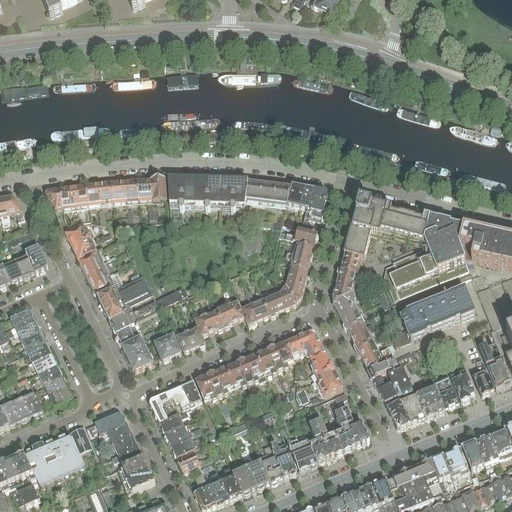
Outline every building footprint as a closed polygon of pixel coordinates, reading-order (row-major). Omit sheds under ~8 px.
[(77,0),(41,0),(48,16),(52,15),(54,19),(63,16),(61,11),(77,5),(76,0),(77,0)] [(127,0),(131,9),(135,8),(137,12),(146,8),(144,4),(152,0),(127,0)] [(297,0),(294,9),(302,12),(307,1),(309,2),(309,0),(316,0),(318,1),(317,2),(314,1),(310,10),(322,15),(326,15),(327,17),(329,18),(331,17),(334,18),(339,5),(327,0),(297,0)] [(230,75),(230,85),(276,85),(276,75),(230,75)] [(203,77),(172,79),(173,92),(204,90),(203,77)] [(294,78),(292,87),(332,96),(334,87),(294,78)] [(156,80),(111,84),(112,94),(157,90),(156,80)] [(96,85),(52,87),(53,96),(97,94),(96,85)] [(48,86),(0,91),(0,94),(1,105),(49,98),(48,86)] [(350,92),(348,101),(388,114),(391,106),(350,92)] [(398,109),(395,118),(440,132),(442,123),(398,109)] [(221,120),(160,124),(161,135),(221,130),(221,120)] [(229,124),(229,133),(272,134),(272,125),(229,124)] [(449,125),(446,136),(494,149),(497,139),(449,125)] [(280,126),(278,136),(334,148),(336,138),(280,126)] [(499,136),(500,132),(501,128),(495,126),(493,130),(492,134),(499,136)] [(106,127),(45,135),(46,146),(107,138),(106,127)] [(156,129),(117,132),(117,140),(156,137),(156,129)] [(38,139),(0,146),(0,155),(0,156),(40,148),(38,139)] [(511,142),(507,141),(503,152),(511,155),(511,142)] [(350,147),(348,157),(397,167),(399,157),(350,147)] [(412,161),(410,169),(446,179),(448,171),(412,161)] [(471,178),(469,186),(493,193),(495,184),(471,178)] [(165,182),(164,182),(151,183),(151,184),(153,207),(167,207),(165,182)] [(211,209),(232,210),(232,211),(232,212),(233,212),(233,213),(234,213),(235,213),(236,213),(237,212),(237,211),(237,210),(239,210),(240,188),(240,185),(168,182),(170,208),(180,208),(180,209),(180,210),(181,211),(182,211),(182,212),(183,212),(184,211),(185,211),(185,210),(185,209),(206,209),(206,210),(207,211),(207,212),(208,212),(209,212),(210,212),(211,212),(211,211),(211,210),(211,209)] [(124,186),(126,210),(138,209),(136,185),(135,184),(132,184),(130,185),(124,186)] [(136,185),(138,209),(153,207),(151,184),(145,184),(143,184),(140,184),(139,185),(136,185)] [(287,211),(287,209),(291,190),(283,189),(282,188),(280,188),(279,189),(249,185),(248,185),(247,191),(245,205),(287,211)] [(99,188),(102,212),(113,211),(111,187),(110,187),(109,186),(106,187),(104,188),(99,188)] [(111,187),(113,211),(121,210),(122,215),(127,215),(126,210),(124,186),(118,186),(117,186),(114,186),(112,187),(111,187)] [(86,190),(90,214),(102,212),(99,188),(93,189),(92,188),(89,189),(87,190),(86,190)] [(75,214),(76,215),(90,214),(86,190),(85,190),(83,189),(81,190),(79,191),(73,191),(75,214)] [(287,209),(301,213),(307,192),(300,191),(299,191),(292,190),(291,190),(287,209)] [(60,193),(63,211),(64,216),(76,215),(75,214),(73,191),(67,192),(66,192),(63,192),(61,193),(60,193)] [(306,233),(310,215),(315,194),(313,194),(311,193),(307,192),(301,213),(305,214),(302,232),(306,233)] [(64,216),(63,211),(60,193),(48,195),(47,195),(47,196),(46,196),(46,197),(46,198),(46,199),(57,222),(62,220),(62,217),(64,216)] [(315,194),(310,215),(323,218),(328,199),(326,196),(315,194)] [(7,222),(9,228),(11,227),(10,223),(17,221),(18,228),(21,227),(24,234),(29,232),(15,204),(15,203),(14,202),(13,202),(12,201),(11,201),(4,202),(7,222)] [(0,222),(1,223),(2,229),(9,228),(7,222),(4,202),(4,203),(2,202),(0,202),(0,222)] [(394,306),(469,275),(464,263),(473,265),(511,273),(511,243),(473,234),(464,232),(463,232),(451,229),(451,228),(425,221),(424,225),(415,223),(416,222),(399,218),(399,219),(391,217),(392,213),(386,211),(386,212),(383,211),(383,210),(376,209),(361,205),(359,206),(354,226),(352,226),(344,257),(345,258),(364,262),(370,237),(380,239),(381,236),(424,247),(427,253),(393,267),(393,268),(386,271),(384,281),(394,306)] [(319,236),(323,218),(310,215),(306,233),(319,236)] [(280,234),(280,233),(281,228),(272,227),(272,225),(260,223),(259,229),(272,231),(271,233),(280,234)] [(69,244),(71,248),(82,244),(84,248),(92,244),(84,228),(66,237),(66,238),(66,240),(67,243),(69,244)] [(116,238),(113,232),(110,233),(109,232),(101,235),(104,244),(113,241),(112,240),(116,238)] [(293,239),(280,235),(279,241),(315,250),(316,245),(317,244),(318,241),(318,239),(318,238),(295,232),(293,239)] [(18,239),(21,246),(34,241),(30,234),(18,239)] [(9,250),(9,251),(21,246),(18,239),(6,244),(9,250)] [(79,264),(98,256),(92,244),(84,248),(82,244),(71,248),(76,258),(76,260),(77,263),(79,264)] [(292,264),(291,271),(308,275),(313,259),(314,259),(315,258),(316,255),(315,254),(314,253),(314,252),(296,248),(294,258),(288,257),(287,262),(292,264)] [(27,260),(35,279),(46,274),(48,270),(44,261),(44,260),(42,257),(41,256),(39,251),(25,257),(27,260)] [(101,254),(98,256),(79,264),(79,265),(80,266),(80,268),(81,271),(82,272),(85,277),(107,266),(101,254)] [(361,262),(345,258),(342,270),(358,275),(361,262)] [(27,260),(15,265),(23,284),(24,283),(26,283),(29,282),(30,281),(35,279),(27,260)] [(10,267),(3,270),(11,289),(12,288),(14,288),(17,287),(18,286),(23,284),(15,265),(14,263),(10,265),(10,267)] [(11,289),(3,270),(1,266),(0,266),(0,293),(2,294),(5,292),(6,291),(11,289)] [(90,287),(91,288),(113,278),(107,266),(85,277),(87,282),(87,283),(89,286),(90,287)] [(308,275),(291,271),(286,289),(282,294),(298,307),(301,304),(307,282),(308,282),(309,281),(310,277),(309,276),(308,276),(308,275)] [(333,301),(333,304),(354,302),(353,295),(358,276),(340,272),(340,273),(339,273),(338,273),(337,277),(338,278),(339,278),(333,301)] [(96,299),(97,301),(123,288),(117,276),(113,278),(91,288),(93,294),(93,295),(95,299),(96,299)] [(107,298),(98,303),(106,319),(107,322),(109,325),(111,324),(119,319),(122,320),(124,320),(128,318),(133,316),(130,312),(128,307),(150,296),(142,280),(107,298)] [(503,290),(511,286),(511,280),(501,285),(503,290)] [(505,296),(511,293),(511,286),(503,290),(505,296)] [(479,300),(492,295),(490,289),(477,295),(479,300)] [(111,324),(109,325),(110,328),(116,340),(135,331),(133,327),(160,315),(159,314),(188,299),(184,291),(133,316),(128,318),(124,320),(122,320),(119,319),(111,324)] [(263,304),(261,304),(268,321),(270,320),(271,321),(272,322),(275,321),(276,319),(275,318),(281,316),(297,309),(298,307),(282,294),(280,296),(272,300),(270,296),(267,294),(260,297),(263,304)] [(392,343),(396,351),(410,346),(428,339),(427,337),(430,336),(431,337),(457,327),(457,326),(460,324),(460,325),(475,319),(465,294),(446,301),(445,300),(444,301),(444,302),(435,306),(422,311),(420,306),(418,305),(399,313),(398,315),(400,320),(399,320),(405,334),(393,340),(392,343)] [(251,309),(242,313),(240,313),(244,322),(248,330),(249,330),(250,331),(254,330),(254,328),(254,327),(260,325),(268,321),(261,304),(256,307),(251,295),(246,297),(251,309)] [(481,306),(494,300),(492,295),(479,300),(481,306)] [(390,311),(384,297),(379,300),(384,313),(390,311)] [(200,303),(198,299),(187,304),(188,308),(200,303)] [(484,311),(497,306),(494,300),(481,306),(484,311)] [(347,334),(363,326),(355,309),(354,302),(333,304),(334,308),(344,329),(343,329),(343,330),(345,334),(346,334),(347,334)] [(226,310),(216,314),(224,333),(229,331),(230,330),(229,329),(233,327),(244,322),(240,313),(242,313),(238,305),(231,308),(228,303),(223,305),(226,310)] [(486,317),(499,312),(497,306),(484,311),(486,317)] [(194,324),(197,331),(198,331),(202,340),(214,335),(215,335),(216,334),(216,335),(218,336),(224,333),(216,314),(207,318),(204,312),(199,315),(202,320),(194,324)] [(488,322),(501,317),(499,312),(486,317),(488,322)] [(10,323),(14,331),(16,334),(35,325),(33,321),(33,320),(32,316),(28,315),(10,323)] [(490,328),(503,323),(501,317),(488,322),(490,328)] [(493,334),(495,333),(506,328),(503,323),(490,328),(493,334)] [(16,334),(18,339),(21,345),(40,336),(40,334),(39,331),(38,330),(35,325),(16,334)] [(353,351),(356,356),(374,346),(369,337),(375,334),(372,327),(366,330),(363,326),(347,334),(355,349),(354,350),(353,351)] [(0,351),(2,350),(4,354),(10,351),(8,347),(1,333),(0,330),(0,351)] [(197,331),(188,335),(186,330),(181,332),(183,337),(176,340),(184,357),(199,351),(200,351),(201,352),(204,351),(205,349),(205,348),(206,348),(202,340),(198,331),(197,331)] [(120,347),(122,353),(140,344),(154,338),(153,334),(142,340),(141,337),(139,338),(135,331),(116,340),(117,341),(117,343),(119,347),(120,347)] [(500,357),(507,354),(506,350),(503,351),(501,346),(495,333),(493,334),(490,335),(500,357)] [(40,336),(21,345),(27,357),(46,348),(44,343),(44,341),(42,338),(41,337),(40,336)] [(286,346),(292,361),(304,356),(307,358),(310,363),(325,356),(315,337),(311,336),(286,346)] [(511,342),(510,338),(507,339),(506,337),(501,339),(506,350),(507,354),(511,352),(511,357),(506,360),(511,375),(511,342)] [(161,363),(162,366),(181,358),(173,339),(154,347),(161,363)] [(391,346),(388,340),(383,342),(386,348),(391,346)] [(122,353),(127,362),(131,370),(134,376),(137,377),(153,370),(149,361),(145,353),(140,344),(122,353)] [(272,365),(276,373),(294,365),(292,361),(286,346),(285,347),(283,346),(280,347),(280,349),(274,351),(279,362),(272,365)] [(356,356),(358,361),(360,361),(361,361),(368,375),(384,367),(381,361),(395,354),(392,348),(378,355),(374,346),(356,356)] [(46,348),(27,357),(32,368),(52,359),(51,358),(51,356),(50,353),(49,353),(46,348)] [(511,387),(501,361),(493,365),(486,348),(478,351),(496,393),(503,390),(506,391),(509,389),(511,387)] [(368,376),(373,384),(398,371),(421,360),(421,359),(427,357),(424,350),(411,356),(410,354),(368,376)] [(256,359),(264,377),(276,373),(272,365),(279,362),(274,351),(262,357),(261,356),(258,357),(257,359),(256,359)] [(325,356),(310,363),(313,370),(310,372),(313,377),(314,377),(331,369),(325,356)] [(52,359),(32,368),(38,379),(57,370),(55,365),(55,363),(53,360),(52,360),(52,359)] [(241,366),(249,384),(257,381),(259,386),(267,383),(264,377),(256,359),(241,366)] [(18,366),(16,362),(8,366),(10,371),(18,366)] [(494,395),(483,369),(481,363),(476,365),(478,371),(477,371),(480,378),(473,380),(481,401),(490,397),(494,395)] [(226,372),(234,390),(249,384),(241,366),(226,372)] [(331,369),(314,377),(320,389),(337,380),(334,374),(334,373),(333,370),(331,369)] [(60,375),(57,370),(38,379),(43,390),(62,381),(62,380),(62,379),(61,376),(60,375)] [(212,390),(215,398),(217,402),(230,396),(229,392),(234,390),(226,372),(225,372),(223,372),(220,373),(220,375),(214,377),(219,387),(212,390)] [(475,401),(464,373),(449,379),(461,407),(462,406),(462,407),(463,407),(464,407),(465,407),(466,407),(467,406),(468,406),(469,405),(470,404),(470,403),(471,403),(470,403),(475,401)] [(402,406),(400,407),(411,430),(418,427),(417,426),(425,423),(417,401),(415,401),(403,374),(390,380),(402,406)] [(195,385),(203,403),(215,398),(212,390),(219,387),(214,377),(202,382),(200,382),(197,383),(197,384),(195,385)] [(0,384),(1,384),(3,388),(11,384),(9,379),(0,384)] [(378,395),(391,389),(386,379),(373,385),(378,395)] [(19,389),(24,386),(28,385),(26,380),(17,384),(19,389)] [(337,380),(320,389),(317,390),(323,402),(339,395),(343,392),(337,380)] [(43,390),(47,398),(48,400),(68,391),(66,387),(66,386),(64,383),(63,382),(62,381),(43,390)] [(435,392),(434,392),(444,415),(448,413),(452,413),(455,410),(459,409),(448,382),(434,388),(435,392)] [(180,391),(189,410),(202,405),(194,386),(192,386),(189,387),(187,389),(180,391)] [(400,407),(391,389),(378,395),(387,413),(400,407)] [(48,400),(55,412),(72,404),(72,405),(74,401),(72,398),(71,397),(68,391),(48,400)] [(175,394),(165,398),(169,406),(168,406),(174,420),(179,417),(179,416),(179,415),(179,414),(178,413),(177,413),(177,412),(176,411),(175,411),(174,410),(175,408),(179,407),(182,413),(189,410),(180,391),(177,392),(175,394)] [(444,415),(434,392),(416,399),(417,401),(425,423),(436,418),(438,418),(442,417),(444,415)] [(304,393),(298,397),(302,406),(309,403),(304,393)] [(43,415),(33,396),(23,401),(22,401),(32,421),(33,420),(34,421),(37,419),(38,418),(43,416),(43,415)] [(348,402),(345,396),(341,398),(335,401),(337,406),(343,404),(348,402)] [(157,423),(159,428),(174,420),(168,406),(169,406),(165,398),(164,398),(161,399),(159,400),(151,404),(149,408),(154,417),(155,420),(157,423)] [(263,415),(256,399),(252,401),(257,412),(258,417),(263,415)] [(12,406),(11,406),(20,426),(22,425),(23,425),(26,424),(27,423),(32,421),(22,401),(12,406)] [(20,426),(11,406),(0,412),(10,431),(10,430),(11,430),(12,430),(15,429),(16,428),(20,426)] [(411,430),(400,407),(387,413),(397,432),(397,433),(401,434),(411,430)] [(343,458),(333,435),(328,437),(322,424),(321,424),(314,409),(309,412),(315,427),(331,463),(331,462),(335,460),(336,461),(343,458)] [(0,435),(10,431),(0,412),(0,411),(0,435)] [(369,444),(369,443),(359,424),(353,427),(347,413),(340,416),(339,416),(355,451),(356,451),(357,453),(368,448),(368,447),(369,447),(369,446),(369,445),(369,444)] [(188,414),(179,417),(174,420),(159,428),(162,433),(162,436),(165,438),(165,439),(184,430),(180,422),(190,418),(188,414)] [(255,418),(253,414),(244,417),(246,422),(255,418)] [(341,432),(333,435),(343,458),(352,454),(352,453),(355,451),(339,416),(335,418),(341,432)] [(97,435),(100,439),(126,428),(125,426),(124,423),(122,421),(122,420),(118,418),(105,423),(102,424),(99,426),(94,428),(97,435)] [(205,420),(210,431),(214,429),(209,418),(205,420)] [(315,442),(308,446),(317,468),(318,469),(331,463),(315,427),(310,429),(315,442)] [(128,433),(126,428),(100,439),(101,442),(102,444),(109,441),(112,448),(132,439),(131,438),(130,435),(128,433)] [(168,446),(171,450),(191,441),(202,436),(200,431),(191,435),(188,429),(184,431),(184,430),(165,439),(166,440),(166,443),(168,446)] [(24,459),(36,483),(40,491),(85,473),(78,458),(93,452),(86,436),(84,432),(43,450),(43,449),(33,453),(33,454),(24,458),(24,459)] [(288,441),(284,432),(279,434),(283,443),(288,441)] [(223,437),(217,440),(219,445),(233,439),(230,433),(223,436),(223,437)] [(499,464),(511,459),(511,452),(505,435),(504,436),(504,435),(496,438),(497,439),(490,442),(499,464)] [(115,452),(118,459),(137,451),(137,450),(136,447),(134,444),(132,439),(112,448),(108,450),(110,455),(115,452)] [(316,468),(317,468),(308,446),(305,439),(287,447),(299,476),(309,471),(311,472),(316,470),(316,468)] [(179,461),(195,454),(200,452),(196,444),(193,445),(191,441),(171,450),(173,455),(174,458),(176,461),(177,463),(179,461)] [(490,442),(475,448),(484,470),(485,470),(487,475),(492,473),(490,468),(499,464),(490,442)] [(270,449),(270,450),(284,483),(285,483),(284,482),(290,480),(291,480),(292,480),(293,480),(294,480),(294,479),(295,478),(296,478),(296,477),(297,477),(287,453),(285,446),(278,450),(276,447),(274,446),(270,449)] [(484,470),(475,448),(462,453),(471,476),(484,470)] [(284,483),(270,450),(264,452),(266,458),(259,461),(261,467),(270,488),(271,489),(272,488),(273,488),(274,488),(275,488),(276,488),(277,487),(277,486),(278,486),(284,483)] [(137,451),(118,459),(112,462),(115,467),(120,464),(124,471),(143,463),(142,462),(142,458),(140,456),(137,451)] [(469,476),(460,454),(443,461),(451,481),(452,485),(458,483),(457,481),(469,476)] [(193,473),(199,471),(199,470),(200,471),(221,461),(219,456),(210,460),(202,464),(201,463),(198,464),(194,457),(180,464),(178,465),(184,478),(193,473)] [(39,504),(31,485),(36,483),(24,459),(23,459),(22,459),(21,459),(20,459),(19,460),(18,461),(17,461),(17,462),(12,464),(32,507),(39,504)] [(254,466),(246,469),(257,494),(259,494),(262,494),(263,493),(264,491),(270,488),(261,467),(259,461),(255,463),(254,466)] [(443,461),(431,466),(436,482),(438,486),(451,481),(443,461)] [(143,463),(124,471),(118,474),(123,487),(149,476),(147,470),(147,469),(146,468),(146,467),(146,466),(145,466),(144,465),(144,464),(143,463)] [(0,467),(0,473),(10,494),(17,511),(24,508),(25,510),(32,507),(12,464),(6,467),(5,466),(0,467)] [(431,466),(385,485),(393,504),(396,511),(414,511),(426,507),(431,505),(440,502),(444,500),(438,486),(436,482),(431,466)] [(240,474),(232,478),(242,500),(244,499),(244,500),(245,500),(246,500),(247,500),(248,500),(248,499),(249,499),(250,498),(250,497),(257,494),(246,469),(245,467),(241,469),(240,474)] [(202,479),(199,471),(193,473),(196,481),(202,479)] [(11,511),(5,497),(10,494),(0,473),(0,505),(3,511),(11,511)] [(243,501),(242,500),(232,478),(231,473),(225,476),(226,478),(219,481),(230,506),(243,501)] [(498,477),(509,501),(511,499),(511,481),(511,479),(505,481),(504,478),(509,476),(508,473),(498,477)] [(497,477),(496,474),(490,476),(491,480),(489,481),(499,505),(509,501),(498,477),(497,477)] [(149,476),(123,487),(128,499),(145,492),(156,488),(155,487),(155,486),(155,485),(154,484),(154,483),(153,482),(152,481),(149,476)] [(218,478),(205,484),(217,511),(230,506),(219,481),(218,478)] [(202,479),(196,481),(194,482),(197,488),(192,491),(191,491),(195,501),(196,502),(197,504),(198,505),(201,511),(215,511),(217,511),(205,484),(202,479)] [(480,491),(489,509),(498,505),(490,487),(484,489),(482,484),(479,485),(481,491),(480,491)] [(385,485),(370,491),(379,510),(380,509),(380,511),(396,511),(393,504),(385,485)] [(471,495),(478,511),(481,511),(489,509),(480,491),(475,493),(473,487),(469,489),(471,495)] [(161,498),(156,488),(145,492),(150,503),(161,498)] [(373,511),(379,510),(370,491),(367,492),(367,491),(364,492),(365,493),(356,497),(362,511),(373,511)] [(462,499),(467,511),(478,511),(471,495),(466,497),(464,491),(460,493),(462,499)] [(108,493),(102,496),(107,508),(113,506),(108,493)] [(87,499),(92,511),(106,511),(99,494),(87,499)] [(342,503),(341,503),(344,511),(362,511),(356,497),(348,500),(348,499),(341,502),(342,503)] [(151,507),(153,511),(167,511),(167,510),(161,511),(158,505),(163,503),(161,498),(150,503),(151,507)] [(448,504),(442,507),(444,511),(455,511),(451,503),(449,498),(446,499),(448,504)] [(465,511),(460,499),(451,503),(455,511),(465,511)] [(440,502),(431,505),(433,511),(444,511),(442,507),(440,502)] [(344,511),(341,503),(327,509),(328,511),(344,511)]
